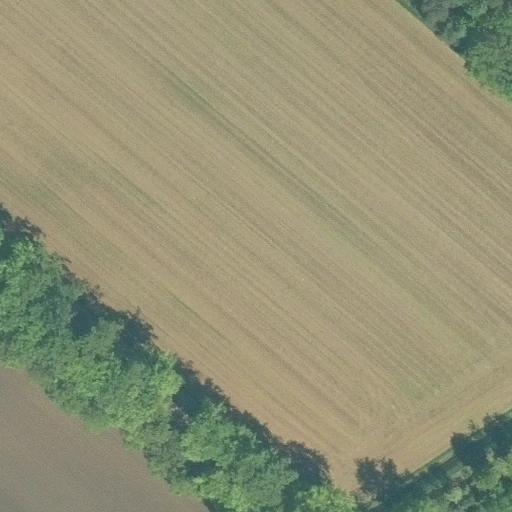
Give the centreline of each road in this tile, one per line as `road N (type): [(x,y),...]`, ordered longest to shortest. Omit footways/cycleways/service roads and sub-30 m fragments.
road 1 (unclassified): [(292,511),(0,264)]
road 2 (track): [(511,438),(399,511)]
